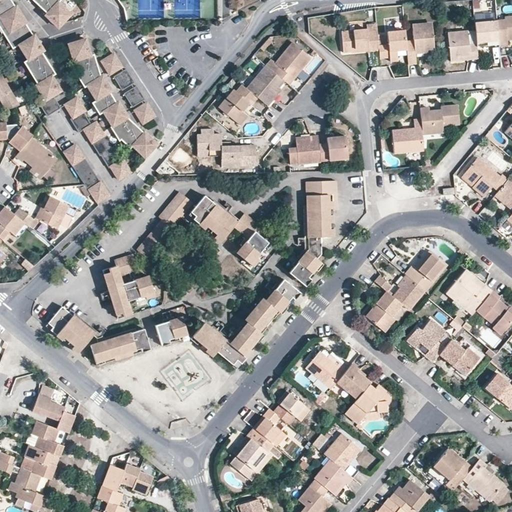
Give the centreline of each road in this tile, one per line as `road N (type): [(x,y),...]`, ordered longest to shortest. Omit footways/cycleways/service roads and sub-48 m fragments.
road 1 (residential): [(4,317),(119,202),(179,124)]
road 2 (residential): [(179,124),(263,17),(283,6),(349,0)]
road 3 (residential): [(22,332),(171,453),(189,456)]
road 4 (residential): [(189,456),(317,303)]
road 5 (residential): [(317,303),(441,401)]
road 6 (residential): [(376,230),(417,219),(457,223),(511,268)]
road 7 (residential): [(365,101),(378,87),(511,74)]
road 8 (residential): [(97,0),(179,124)]
road 9 (residential): [(351,511),(441,401)]
road 10 (residential): [(376,230),(365,101)]
